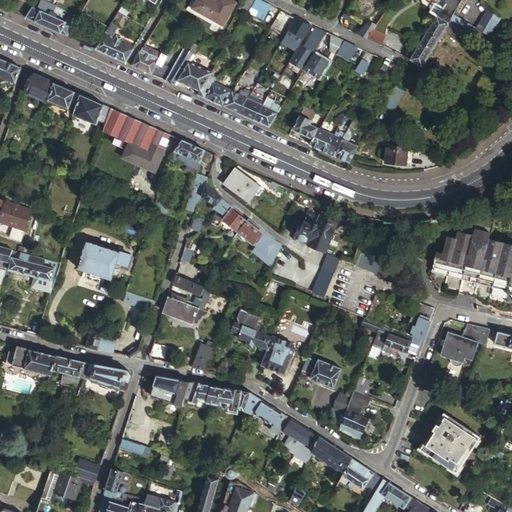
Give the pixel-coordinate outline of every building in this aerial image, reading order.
[(11,14),(23,19),(30,7),(31,6),(17,0),(11,14)] [(235,5),(226,0),(216,0),(216,1),(213,0),(196,0),(192,8),(222,26),(235,5)] [(241,0),(237,9),(246,15),(254,0),(241,0)] [(255,0),(249,13),(265,21),(272,5),(261,0),(255,0)] [(436,14),(435,16),(445,22),(450,15),(458,0),(444,0),(444,1),(441,6),(436,14)] [(38,1),(35,9),(54,18),(55,15),(52,14),(53,10),(50,8),(51,7),(38,1)] [(429,10),(436,14),(441,6),(435,2),(429,10)] [(23,19),(66,38),(73,27),(65,23),(54,18),(35,9),(30,7),(23,19)] [(484,10),(473,28),(485,35),(496,17),(484,10)] [(115,15),(124,19),(126,15),(118,11),(115,15)] [(65,23),(73,27),(78,19),(69,15),(65,23)] [(450,15),(445,22),(468,35),(473,28),(450,15)] [(284,20),(278,16),(271,27),(277,31),(284,20)] [(435,16),(409,59),(419,65),(441,28),(445,22),(435,16)] [(289,23),(284,20),(277,31),(282,34),(289,23)] [(353,34),(364,39),(371,30),(373,27),(374,25),(368,20),(358,30),(354,33),(353,34)] [(445,22),(441,28),(448,32),(449,30),(467,41),(468,35),(445,22)] [(104,32),(113,36),(117,27),(110,24),(104,32)] [(323,32),(313,27),(301,47),(311,53),(323,32)] [(364,39),(378,46),(383,36),(374,31),(371,30),(364,39)] [(93,50),(108,57),(117,38),(113,36),(104,32),(93,50)] [(342,41),(328,34),(326,51),(329,53),(333,55),(334,54),(337,48),(342,41)] [(108,57),(124,64),(134,46),(117,38),(108,57)] [(355,47),(342,41),(337,48),(346,53),(343,59),(347,61),(355,47)] [(141,45),(129,66),(147,74),(160,55),(164,58),(167,53),(161,49),(158,54),(143,45),(142,46),(141,45)] [(160,55),(147,74),(172,86),(175,81),(188,62),(197,48),(194,46),(188,56),(181,52),(172,66),(161,62),(164,58),(160,55)] [(346,53),(337,48),(334,54),(343,59),(346,53)] [(486,52),(492,56),(507,64),(510,59),(506,57),(491,48),(491,49),(488,51),(486,52)] [(328,63),(311,53),(301,70),(318,81),(328,63)] [(511,75),(511,60),(510,59),(507,64),(492,56),(488,62),(511,75)] [(0,75),(4,77),(10,62),(0,57),(0,75)] [(366,60),(359,57),(352,68),(359,72),(366,60)] [(17,82),(22,67),(20,67),(10,62),(4,77),(17,82)] [(188,62),(175,81),(197,91),(207,76),(209,73),(188,62)] [(227,67),(221,64),(216,75),(222,78),(227,67)] [(54,86),(55,83),(35,74),(27,92),(49,101),(49,99),(54,86)] [(197,91),(194,95),(201,99),(210,83),(212,78),(207,76),(197,91)] [(0,92),(13,92),(16,83),(2,86),(0,92)] [(69,108),(76,92),(55,83),(54,86),(49,99),(69,108)] [(210,83),(201,99),(221,107),(230,92),(210,83)] [(393,84),(381,103),(390,109),(401,90),(393,84)] [(230,92),(221,107),(236,114),(245,99),(249,93),(242,89),(241,91),(238,89),(235,95),(233,93),(234,90),(236,90),(238,87),(235,85),(230,92)] [(107,120),(111,107),(80,94),(73,115),(97,123),(99,117),(107,120)] [(273,102),(265,98),(260,106),(268,109),(272,103),(273,102)] [(245,99),(236,114),(251,121),(260,106),(245,99)] [(260,106),(251,121),(267,128),(279,108),(272,103),(268,109),(260,106)] [(155,171),(173,135),(144,122),(111,107),(107,120),(103,131),(120,137),(130,141),(123,156),(155,171)] [(301,108),(289,129),(309,139),(314,129),(305,124),(311,112),(301,108)] [(332,122),(336,125),(341,119),(336,116),(332,122)] [(343,130),(348,132),(354,122),(349,120),(343,130)] [(309,139),(306,145),(322,152),(329,136),(315,129),(314,129),(309,139)] [(343,130),(337,140),(345,144),(348,138),(350,139),(350,138),(353,140),(355,137),(348,132),(343,130)] [(329,136),(322,152),(330,156),(337,140),(329,136)] [(201,162),(205,150),(183,139),(171,154),(171,155),(199,167),(201,163),(201,162)] [(337,140),(330,156),(346,163),(354,148),(345,144),(337,140)] [(401,164),(402,154),(403,146),(382,144),(380,162),(401,164)] [(201,162),(201,163),(208,166),(213,153),(205,150),(201,162)] [(225,183),(249,202),(255,194),(259,197),(265,190),(257,184),(256,184),(236,169),(225,183)] [(145,170),(142,176),(150,180),(153,174),(145,170)] [(195,178),(192,186),(199,189),(202,181),(195,178)] [(224,195),(207,183),(202,195),(218,203),(216,206),(224,212),(230,202),(223,197),(224,195)] [(20,240),(24,229),(31,209),(5,200),(0,215),(0,220),(12,225),(9,234),(8,236),(20,240)] [(156,200),(153,208),(168,213),(171,205),(156,200)] [(236,203),(233,206),(226,218),(241,229),(251,214),(236,203)] [(300,218),(293,230),(307,238),(307,239),(322,247),(336,222),(309,207),(302,219),(300,218)] [(204,217),(197,214),(194,222),(202,225),(204,217)] [(274,234),(251,214),(241,229),(248,234),(256,241),(270,252),(267,256),(275,263),(285,242),(274,234)] [(0,220),(0,231),(9,234),(12,225),(0,220)] [(138,232),(125,228),(124,233),(137,236),(138,232)] [(437,250),(432,272),(510,292),(511,295),(511,243),(487,237),(489,231),(474,228),(473,233),(458,230),(456,237),(448,234),(443,252),(437,250)] [(241,229),(238,233),(245,238),(248,234),(241,229)] [(87,240),(78,268),(112,279),(116,265),(121,267),(122,263),(127,265),(131,255),(87,240)] [(12,249),(0,245),(0,283),(1,284),(6,267),(12,249)] [(190,261),(194,249),(186,246),(182,258),(190,261)] [(12,249),(6,267),(11,268),(15,257),(19,258),(21,251),(16,250),(12,249)] [(15,257),(11,268),(11,270),(51,280),(51,279),(55,267),(43,264),(45,258),(21,251),(19,258),(15,257)] [(375,275),(388,280),(391,273),(386,272),(388,266),(380,262),(381,259),(357,251),(352,263),(376,272),(375,275)] [(327,254),(315,295),(328,298),(339,257),(327,254)] [(51,279),(54,280),(60,262),(45,258),(43,264),(55,267),(51,279)] [(206,285),(177,274),(174,283),(202,294),(206,285)] [(281,305),(286,285),(268,281),(264,301),(281,305)] [(190,296),(172,289),(169,299),(165,312),(194,322),(198,311),(202,312),(204,308),(205,308),(212,287),(208,286),(205,295),(202,303),(190,298),(190,296)] [(156,300),(127,291),(124,300),(131,302),(131,304),(152,311),(156,300)] [(376,295),(367,316),(372,318),(376,320),(384,298),(376,295)] [(414,335),(423,339),(434,308),(420,302),(416,313),(412,312),(408,322),(410,322),(406,332),(414,335)] [(372,318),(367,316),(365,316),(362,324),(373,329),(378,331),(381,322),(376,320),(372,318)] [(262,347),(268,350),(273,337),(236,320),(232,328),(240,331),(240,332),(240,333),(239,335),(249,339),(247,343),(254,346),(256,343),(262,346),(262,347)] [(406,332),(381,322),(378,331),(375,338),(373,345),(393,353),(394,352),(393,352),(395,346),(399,348),(408,351),(412,341),(421,345),(423,339),(414,335),(406,332)] [(489,329),(467,323),(463,336),(448,331),(445,340),(444,345),(441,353),(450,357),(451,361),(454,364),(457,365),(461,364),(464,362),(466,356),(473,358),(478,341),(485,342),(489,329)] [(378,331),(373,329),(366,347),(371,349),(373,345),(375,338),(378,331)] [(511,334),(497,331),(494,343),(511,347),(511,334)] [(90,333),(86,347),(97,350),(100,350),(114,353),(117,340),(114,339),(114,336),(110,335),(109,337),(102,335),(101,336),(90,333)] [(262,363),(261,365),(285,374),(293,355),(292,355),(295,348),(292,343),(274,334),(273,337),(268,350),(262,363)] [(187,356),(184,365),(205,368),(214,347),(202,342),(195,359),(187,356)] [(52,369),(57,355),(51,353),(36,350),(17,345),(15,352),(9,351),(6,363),(50,374),(52,369)] [(88,368),(90,363),(84,362),(57,355),(52,369),(63,371),(61,380),(73,382),(72,390),(80,392),(85,377),(86,375),(88,368)] [(301,370),(311,375),(318,359),(308,355),(301,370)] [(252,359),(245,377),(247,378),(248,376),(256,378),(261,365),(262,363),(252,359)] [(311,375),(310,378),(334,388),(343,368),(338,365),(337,367),(319,359),(318,359),(311,375)] [(85,377),(125,390),(125,389),(131,373),(128,369),(107,366),(91,364),(90,363),(88,368),(86,375),(85,377)] [(191,381),(157,375),(151,394),(184,405),(185,402),(188,391),(191,381)] [(359,380),(357,386),(359,387),(365,390),(368,384),(359,380)] [(188,391),(185,402),(189,403),(189,404),(198,406),(201,398),(209,399),(209,402),(217,404),(221,386),(191,381),(188,391)] [(242,408),(246,408),(250,396),(251,392),(221,386),(217,404),(226,405),(225,406),(228,406),(228,409),(229,410),(238,412),(239,411),(240,406),(242,408)] [(357,386),(351,398),(350,403),(362,408),(367,395),(362,393),(358,391),(359,387),(357,386)] [(250,396),(246,408),(254,414),(258,414),(268,420),(266,423),(267,425),(272,429),(271,431),(279,436),(282,429),(283,424),(286,415),(251,392),(250,396)] [(338,402),(349,406),(350,403),(351,398),(341,394),(338,402)] [(505,412),(511,400),(503,396),(497,408),(505,412)] [(346,430),(360,436),(368,417),(354,411),(354,412),(351,411),(352,410),(350,409),(344,423),(349,425),(346,430)] [(442,412),(419,448),(456,472),(479,436),(442,412)] [(292,419),(285,432),(303,440),(309,430),(292,419)] [(320,437),(309,430),(303,440),(312,445),(315,446),(320,437)] [(335,447),(320,437),(315,446),(314,449),(320,453),(320,454),(340,468),(341,467),(346,470),(353,459),(335,447)] [(123,438),(120,446),(148,456),(151,447),(123,438)] [(315,446),(312,445),(307,455),(309,457),(314,449),(315,446)] [(503,453),(489,445),(482,459),(488,462),(491,454),(500,459),(503,453)] [(173,446),(171,455),(169,462),(168,463),(175,466),(191,470),(193,463),(181,459),(181,458),(177,457),(180,448),(173,446)] [(161,459),(169,462),(171,455),(163,453),(161,459)] [(230,458),(226,471),(230,472),(231,474),(231,475),(232,477),(234,478),(237,478),(240,478),(240,477),(241,476),(243,474),(243,473),(243,471),(243,470),(242,468),(241,467),(240,466),(238,465),(236,465),(234,466),(232,465),(233,460),(230,458)] [(83,478),(95,482),(101,466),(80,459),(74,474),(83,478)] [(385,479),(353,459),(346,470),(340,481),(349,486),(352,481),(365,489),(367,486),(377,492),(385,479)] [(175,466),(168,463),(165,477),(171,479),(175,466)] [(113,467),(104,493),(115,495),(116,495),(118,489),(124,471),(113,467)] [(205,474),(210,475),(223,479),(224,476),(225,473),(207,467),(205,474)] [(288,467),(284,475),(290,479),(294,471),(288,467)] [(83,478),(74,474),(62,470),(55,492),(76,499),(83,478)] [(223,479),(210,475),(204,493),(203,494),(217,498),(223,479)] [(273,478),(269,485),(275,490),(279,482),(273,478)] [(385,479),(377,492),(365,511),(376,511),(387,496),(384,494),(391,483),(385,479)] [(249,511),(257,493),(241,481),(237,483),(233,481),(223,511),(249,511)] [(279,482),(275,490),(284,496),(286,493),(283,490),(286,487),(279,482)] [(408,494),(391,483),(384,494),(387,496),(406,508),(413,497),(408,494)] [(293,496),(290,501),(306,511),(321,511),(301,497),(306,489),(296,484),(291,495),(293,496)] [(127,496),(144,499),(146,495),(133,491),(132,495),(123,492),(123,491),(118,489),(116,495),(127,496)] [(139,511),(144,499),(127,496),(116,495),(115,495),(104,493),(104,495),(97,511),(130,511),(131,510),(139,511)] [(170,508),(173,509),(175,503),(176,500),(160,495),(159,497),(148,494),(146,500),(170,508)] [(197,511),(212,511),(217,498),(203,494),(197,511)] [(55,499),(43,495),(38,511),(41,511),(74,511),(53,504),(55,499)] [(411,511),(419,501),(413,497),(406,508),(406,509),(403,511),(411,511)] [(175,511),(176,510),(173,509),(170,508),(146,500),(145,500),(144,499),(139,511),(149,511),(150,511),(151,511),(175,511)] [(411,511),(431,511),(433,510),(419,501),(411,511)] [(176,510),(179,511),(180,507),(181,505),(175,503),(173,509),(176,510)] [(507,511),(511,507),(503,503),(497,511),(507,511)]
